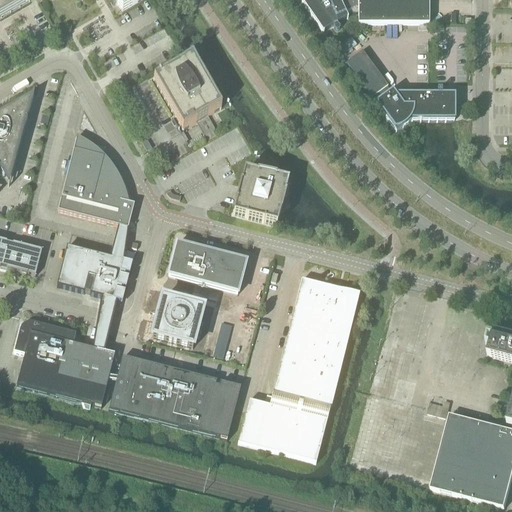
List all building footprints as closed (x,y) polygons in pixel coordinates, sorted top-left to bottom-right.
[(0,0),(0,19),(30,2),(28,0),(0,0)] [(114,0),(110,2),(112,7),(117,4),(122,12),(139,3),(143,0),(114,0)] [(299,0),(323,34),(324,34),(324,33),(333,27),(334,29),(334,30),(335,32),(337,32),(338,32),(339,31),(340,30),(339,28),(339,27),(337,27),(337,25),(347,20),(347,21),(348,20),(346,16),(358,16),(358,26),(429,26),(428,0),(299,0)] [(104,16),(84,28),(88,35),(90,38),(110,26),(104,16)] [(396,134),(412,122),(454,123),(454,98),(441,97),(441,92),(437,92),(437,97),(436,97),(435,96),(431,96),(430,97),(394,97),(392,94),(391,94),(387,88),(388,88),(362,54),(346,65),(371,100),(372,100),(376,105),(375,106),(396,134)] [(192,60),(153,82),(175,120),(173,121),(172,121),(180,135),(179,133),(182,132),(182,133),(221,111),(192,60)] [(0,174),(8,189),(9,187),(34,96),(0,114),(0,174)] [(76,143),(58,213),(118,229),(128,231),(134,207),(128,205),(127,201),(126,195),(122,187),(118,178),(113,170),(108,163),(105,160),(103,158),(105,150),(89,146),(82,142),(77,139),(76,143)] [(146,153),(152,150),(147,142),(142,145),(146,153)] [(240,185),(236,201),(236,203),(236,204),(233,216),(246,219),(245,220),(264,225),(264,224),(276,227),(280,215),(281,213),(285,197),(284,197),(287,184),(275,181),(275,180),(257,176),(244,173),(241,185),(240,185)] [(171,200),(172,201),(180,203),(181,198),(174,196),(172,195),(170,193),(166,195),(167,196),(167,197),(168,198),(169,199),(170,200),(171,200)] [(128,280),(124,279),(124,276),(129,277),(132,266),(127,265),(123,264),(128,232),(128,231),(118,229),(110,260),(67,249),(57,289),(84,296),(84,294),(90,296),(90,297),(101,300),(92,351),(104,354),(117,304),(122,305),(125,294),(120,293),(121,290),(125,291),(128,280)] [(7,244),(0,241),(0,268),(6,270),(6,271),(35,278),(41,252),(12,245),(12,246),(6,245),(7,244)] [(237,297),(246,264),(216,256),(213,258),(208,257),(206,254),(176,246),(167,278),(237,297)] [(331,410),(352,325),(359,296),(301,282),(269,408),(248,402),(237,445),(315,466),(330,410),(331,410)] [(164,301),(161,300),(161,302),(160,308),(159,308),(159,310),(158,316),(157,315),(157,317),(158,317),(156,323),(155,323),(155,324),(156,325),(154,330),(153,332),(154,332),(152,338),(151,340),(153,340),(160,341),(159,342),(161,342),(167,343),(167,344),(169,344),(175,345),(175,346),(177,346),(183,347),(183,348),(184,348),(185,348),(191,349),(191,350),(193,351),(193,348),(194,343),(195,343),(195,341),(196,335),(197,335),(197,334),(198,328),(199,328),(199,326),(200,320),(201,320),(201,319),(200,319),(202,313),(203,313),(203,311),(201,310),(201,311),(195,309),(193,308),(193,309),(187,307),(185,306),(185,307),(179,305),(178,304),(177,305),(171,303),(170,302),(170,303),(163,301),(164,301)] [(73,346),(75,336),(33,325),(30,324),(28,325),(26,325),(24,326),(22,328),(21,329),(19,332),(14,355),(24,357),(16,389),(101,410),(114,357),(104,354),(92,351),(73,346)] [(511,336),(494,331),(492,338),(488,337),(485,345),(490,346),(487,357),(511,363),(511,403),(506,425),(511,426),(511,433),(449,417),(430,491),(504,510),(511,479),(511,336)] [(122,360),(108,413),(227,443),(240,390),(122,360)]
